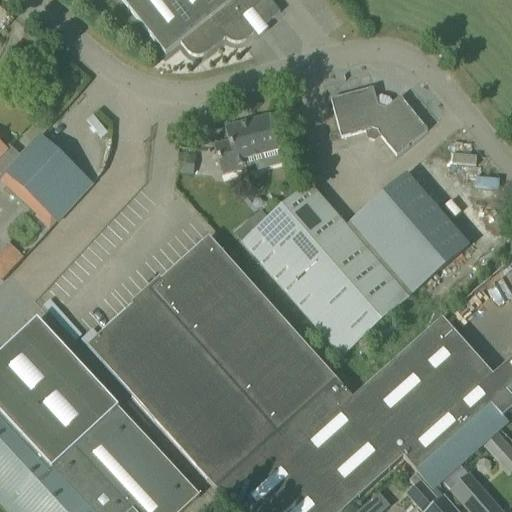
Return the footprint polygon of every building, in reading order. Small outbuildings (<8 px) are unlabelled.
[(195,58),(197,58),(200,58),(202,57),(203,57),(205,56),(225,40),(227,41),(228,42),(230,43),(233,44),(235,45),(238,45),(240,44),(242,43),(245,42),(280,14),(268,0),(119,0),(165,57),(180,45),(187,53),(188,55),(190,56),(193,57),(195,58)] [(330,102),(341,140),(369,132),(377,135),(396,158),(427,133),(400,99),(392,105),(388,100),(381,97),(375,99),(372,90),(330,102)] [(224,130),(228,144),(213,148),(221,177),(245,170),(246,176),(284,166),(287,159),(286,153),(278,149),(270,118),(224,130)] [(0,186),(2,185),(36,217),(35,218),(50,232),(59,222),(52,216),(85,181),(40,139),(17,164),(0,147),(0,186)] [(179,156),(176,175),(191,177),(194,157),(179,156)] [(406,176),(345,229),(408,301),(468,248),(406,176)] [(408,301),(345,229),(308,186),(241,244),(341,359),(408,301)] [(249,222),(233,230),(238,239),(254,231),(249,222)] [(304,347),(222,255),(208,240),(87,349),(232,511),(344,511),(402,460),(431,493),(508,425),(502,419),(511,410),(511,360),(492,378),(441,321),(358,396),(310,342),(304,347)] [(7,245),(0,252),(0,281),(2,283),(23,259),(7,245)] [(0,504),(7,511),(182,511),(195,501),(113,413),(30,323),(0,351),(0,504)] [(483,448),(497,466),(511,454),(497,436),(483,448)] [(449,494),(465,511),(499,511),(468,476),(449,494)] [(428,511),(438,503),(415,477),(409,483),(414,489),(406,496),(419,511),(428,511)] [(379,511),(382,511),(386,509),(375,497),(370,501),(379,511)]
